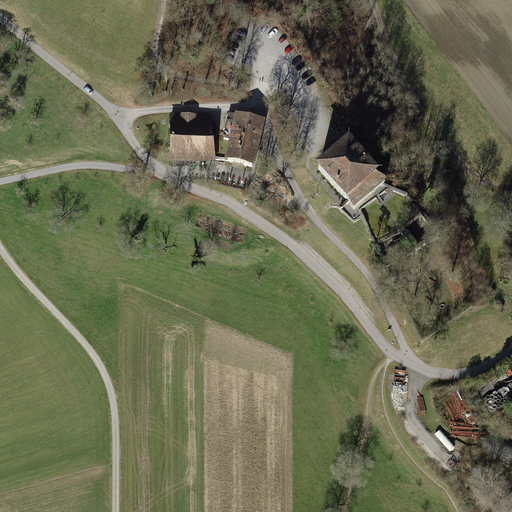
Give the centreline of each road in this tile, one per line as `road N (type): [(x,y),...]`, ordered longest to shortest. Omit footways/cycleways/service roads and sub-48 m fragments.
road 1 (unclassified): [(120,120),(165,173),(226,200),(293,245),(394,354)]
road 2 (track): [(116,511),(116,426),(99,363),(0,245)]
road 3 (track): [(511,190),(474,175),(439,136),(404,80),(374,0)]
road 4 (track): [(166,0),(156,46),(164,69),(264,88)]
road 5 (track): [(165,173),(86,164),(0,182)]
road 6 (unclassified): [(120,120),(0,16)]
road 7 (unclassified): [(511,349),(456,374),(394,354)]
